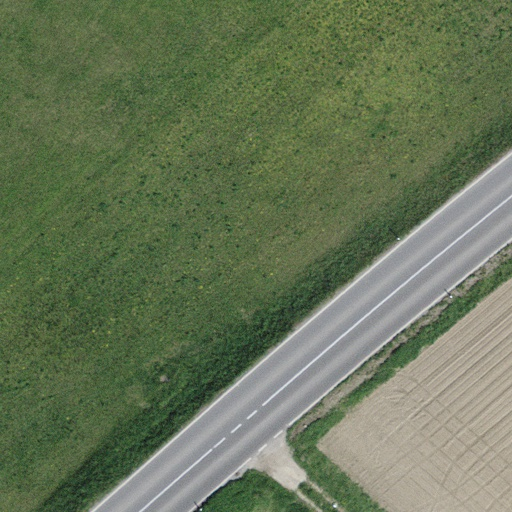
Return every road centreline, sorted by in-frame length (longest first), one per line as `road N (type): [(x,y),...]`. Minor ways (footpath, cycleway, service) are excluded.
road 1 (primary): [(140,511),(511,196)]
road 2 (track): [(234,429),(329,511)]
